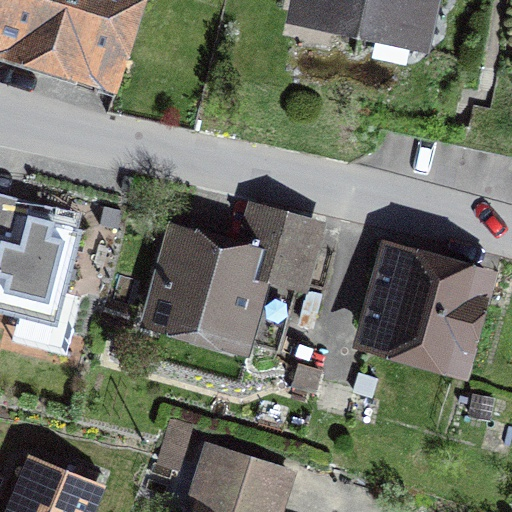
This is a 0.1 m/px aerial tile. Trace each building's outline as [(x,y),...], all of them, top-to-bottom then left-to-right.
[(0,0),(0,31),(105,65),(126,0),(0,0)] [(301,0),(299,11),(361,23),(365,0),(301,0)] [(365,0),(361,23),(422,36),(429,0),(365,0)] [(432,54),(397,46),(384,109),(419,116),(432,54)] [(467,62),(432,54),(419,116),(454,124),(467,62)] [(511,136),(511,70),(498,68),(485,131),(511,136)] [(258,207),(245,253),(177,234),(153,319),(272,353),(293,279),(299,281),(315,224),(258,207)] [(82,230),(0,208),(0,311),(57,326),(82,230)] [(407,249),(387,243),(362,331),(382,337),(377,353),(455,375),(481,286),(403,264),(407,249)] [(261,511),(276,468),(212,447),(194,506),(202,508),(200,511),(261,511)] [(87,511),(97,488),(32,462),(11,511),(87,511)]
